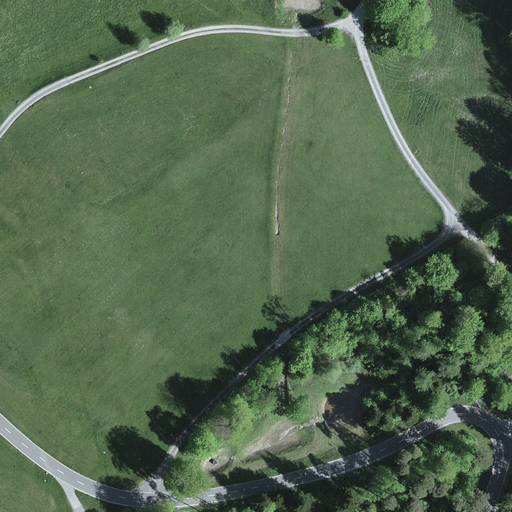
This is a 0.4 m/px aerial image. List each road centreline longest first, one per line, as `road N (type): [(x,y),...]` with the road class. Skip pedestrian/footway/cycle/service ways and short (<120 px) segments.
road 1 (secondary): [(492,511),(505,447),(490,420),(468,410),(276,483),(179,498),(97,487),(0,424)]
road 2 (track): [(457,223),(253,362),(135,496)]
road 3 (track): [(359,14),(319,30),(220,27),(181,36),(35,95),(0,132)]
road 4 (track): [(367,0),(362,35),(396,136),(457,223),(511,282)]
